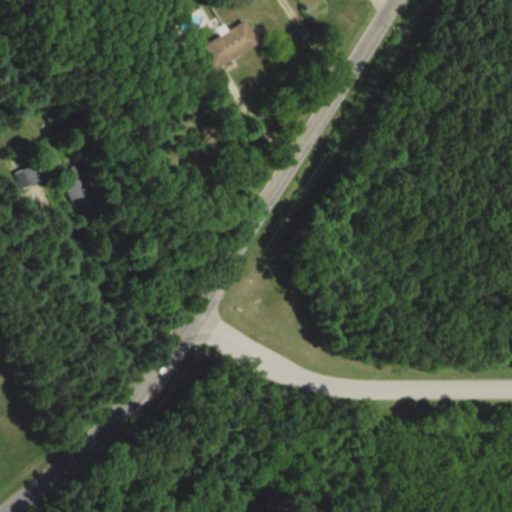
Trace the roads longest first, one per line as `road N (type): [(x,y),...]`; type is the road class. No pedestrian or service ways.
road 1 (tertiary): [(395,0),(161,366),(1,511)]
road 2 (residential): [(511,388),(357,389),(261,358),(195,318)]
